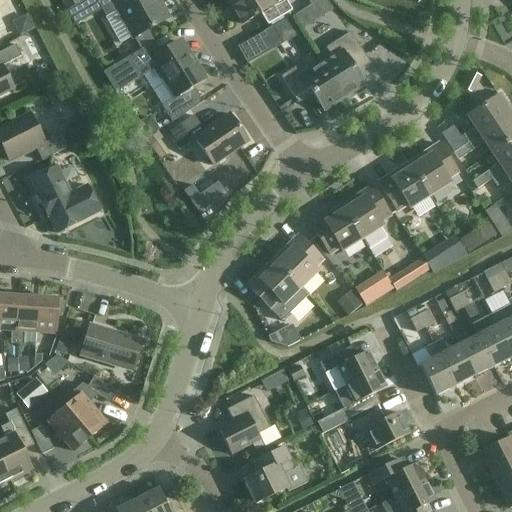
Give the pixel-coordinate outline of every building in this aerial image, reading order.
[(61,0),(66,10),(81,3),(79,0),(61,0)] [(95,0),(106,18),(118,11),(133,39),(166,21),(153,0),(95,0)] [(237,0),(230,4),(242,25),(261,14),(268,26),(292,12),(284,0),(237,0)] [(321,0),(316,3),(322,12),(330,6),(325,0),(321,0)] [(327,31),(337,21),(327,11),(317,22),(327,31)] [(28,14),(14,21),(21,35),(35,29),(33,26),(28,14)] [(291,17),(273,27),(282,44),(300,34),(291,17)] [(332,58),(321,65),(344,99),(364,86),(353,68),(367,59),(350,33),(326,49),(332,58)] [(154,43),(103,74),(116,93),(156,68),(175,99),(162,107),(172,123),(203,103),(193,88),(205,80),(196,64),(193,66),(178,43),(160,54),(154,43)] [(0,96),(13,90),(2,67),(21,57),(15,46),(0,53),(0,96)] [(324,112),(344,99),(321,65),(311,71),(305,62),(281,78),(298,104),(312,94),(324,112)] [(462,136),(467,144),(511,114),(500,96),(467,117),(474,128),(462,136)] [(45,144),(30,114),(0,129),(0,144),(9,162),(35,149),(42,162),(68,149),(61,135),(45,144)] [(511,140),(511,114),(467,144),(453,154),(458,161),(484,144),(492,154),(511,140)] [(150,116),(136,125),(145,140),(160,130),(150,116)] [(194,117),(167,135),(179,152),(195,140),(213,166),(248,142),(229,116),(205,133),(194,117)] [(146,141),(159,161),(169,154),(160,141),(163,139),(158,133),(146,141)] [(459,134),(447,142),(453,152),(465,144),(459,134)] [(511,166),(511,140),(492,154),(499,165),(472,182),(477,190),(492,181),(511,166)] [(439,145),(409,164),(430,197),(450,184),(447,180),(457,174),(439,145)] [(409,210),(430,197),(409,164),(378,183),(397,212),(407,206),(409,210)] [(511,166),(492,181),(497,188),(509,180),(511,184),(511,166)] [(57,168),(30,181),(49,218),(59,213),(67,229),(99,213),(86,187),(70,195),(57,168)] [(371,188),(341,207),(362,240),(369,250),(386,239),(380,229),(382,227),(380,223),(390,217),(371,188)] [(206,192),(192,202),(202,216),(216,205),(206,192)] [(487,196),(477,202),(484,212),(493,206),(487,196)] [(368,250),(369,250),(362,240),(341,207),(311,226),(329,255),(340,249),(342,253),(362,240),(368,250)] [(503,218),(493,225),(498,233),(501,238),(511,230),(503,218)] [(485,242),(498,233),(493,225),(489,220),(477,229),(485,242)] [(298,236),(273,261),(300,290),(317,273),(314,270),(323,261),(298,236)] [(111,248),(123,252),(126,240),(118,237),(113,240),(111,248)] [(432,273),(465,252),(459,242),(426,263),(432,273)] [(423,260),(416,264),(389,281),(396,292),(430,271),(423,260)] [(308,297),(300,290),(273,261),(247,286),(282,322),(308,297)] [(501,265),(492,269),(496,276),(504,272),(501,265)] [(492,269),(483,274),(487,281),(496,276),(492,269)] [(504,272),(496,276),(502,289),(511,285),(504,272)] [(357,294),(365,306),(393,288),(385,276),(357,294)] [(502,289),(496,276),(487,281),(493,294),(502,289)] [(462,284),(453,289),(457,296),(466,292),(462,284)] [(453,289),(444,293),(448,301),(457,296),(453,289)] [(361,303),(351,290),(335,302),(346,315),(361,303)] [(466,292),(457,296),(463,309),(472,304),(466,292)] [(17,345),(18,297),(0,296),(0,332),(0,334),(1,333),(0,332),(11,332),(10,345),(17,345)] [(463,309),(457,296),(448,301),(455,313),(463,309)] [(24,333),(36,334),(38,299),(18,297),(17,345),(23,346),(24,333)] [(38,299),(36,334),(56,335),(57,317),(62,318),(67,303),(58,302),(59,300),(38,299)] [(443,300),(436,304),(441,312),(447,308),(443,300)] [(511,308),(511,306),(491,316),(511,356),(511,308)] [(427,311),(418,316),(425,329),(434,324),(427,311)] [(425,329),(418,316),(410,320),(416,333),(425,329)] [(511,356),(491,316),(472,326),(493,367),(511,357),(511,356)] [(292,326),(268,338),(270,343),(287,348),(300,341),(292,326)] [(477,337),(458,346),(474,377),(493,367),(472,326),(477,337)] [(89,327),(80,356),(132,371),(141,343),(89,327)] [(60,336),(55,352),(65,355),(71,339),(61,335),(60,336)] [(442,340),(433,345),(455,387),(474,377),(458,346),(448,352),(442,340)] [(435,397),(455,387),(433,345),(424,349),(430,361),(419,366),(435,397)] [(341,378),(346,386),(376,371),(367,353),(356,358),(351,348),(319,364),(329,384),(341,378)] [(58,357),(47,368),(55,377),(66,367),(58,357)] [(18,358),(7,359),(8,373),(18,372),(18,358)] [(27,358),(18,358),(18,372),(28,372),(27,358)] [(300,367),(288,373),(293,383),(304,377),(300,367)] [(283,371),(272,376),(275,383),(283,385),(289,382),(283,371)] [(338,402),(342,410),(348,421),(380,405),(374,395),(385,389),(376,371),(346,386),(350,396),(338,402)] [(89,385),(86,389),(97,396),(108,403),(115,392),(93,379),(89,385)] [(34,380),(16,395),(27,409),(46,394),(34,380)] [(81,386),(60,404),(64,408),(89,439),(106,425),(87,403),(97,396),(86,389),(81,386)] [(273,427),(270,429),(253,397),(227,411),(234,425),(219,433),(231,456),(261,440),(264,447),(279,439),(273,427)] [(73,452),(89,439),(64,408),(48,422),(73,452)] [(5,438),(0,440),(0,458),(11,481),(32,470),(23,451),(34,446),(20,418),(16,410),(5,415),(9,424),(0,428),(5,438)] [(377,451),(409,435),(398,414),(382,422),(377,411),(352,424),(361,442),(370,438),(377,451)] [(305,413),(296,418),(302,430),(312,425),(305,413)] [(324,419),(315,423),(320,432),(328,428),(324,419)] [(31,433),(42,456),(53,450),(42,427),(31,433)] [(480,453),(490,472),(511,460),(511,443),(509,438),(480,453)] [(264,471),(244,482),(255,505),(286,490),(288,493),(307,484),(299,466),(294,469),(284,448),(259,461),(264,471)] [(0,486),(11,481),(0,458),(0,486)] [(394,498),(425,483),(415,465),(404,470),(399,460),(367,476),(372,487),(376,485),(380,493),(389,488),(394,498)] [(511,460),(490,472),(499,491),(511,484),(511,460)] [(353,483),(339,491),(346,505),(360,497),(353,483)] [(394,498),(381,505),(384,511),(425,511),(423,507),(434,501),(425,483),(394,498)] [(511,484),(499,491),(509,510),(511,508),(511,484)] [(158,490),(136,501),(142,511),(182,511),(177,502),(167,508),(158,490)] [(142,511),(136,501),(115,511),(142,511)]
